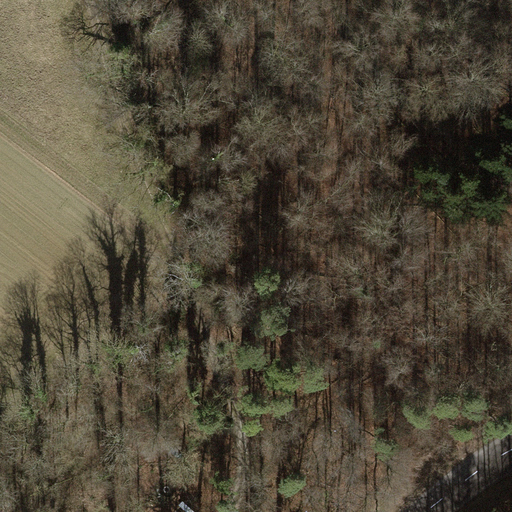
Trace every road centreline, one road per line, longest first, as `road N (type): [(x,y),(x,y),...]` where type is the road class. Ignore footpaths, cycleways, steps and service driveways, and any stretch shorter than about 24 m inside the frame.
road 1 (track): [(82,0),(166,244),(243,430),(243,476),(232,511)]
road 2 (track): [(511,188),(397,100),(351,41),(332,0)]
